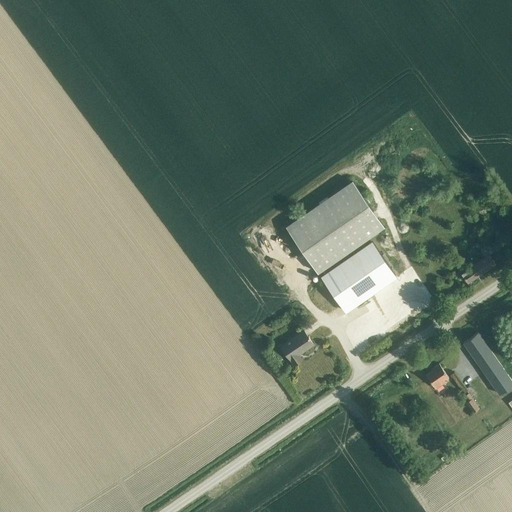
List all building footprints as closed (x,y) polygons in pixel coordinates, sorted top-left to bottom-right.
[(398,144),(393,139),(390,142),(400,152),(412,140),(406,135),(398,144)] [(286,225),(318,272),(384,226),(352,180),(286,225)] [(461,273),(468,282),(495,264),(489,255),(495,251),(490,244),(489,244),(486,240),(477,246),(485,257),(461,273)] [(396,275),(373,242),(322,277),(334,296),(342,306),(345,310),(396,275)] [(281,346),(294,364),(302,359),(298,354),(313,343),(304,330),(281,346)] [(463,342),(499,394),(511,384),(511,380),(478,332),(463,342)] [(426,375),(435,388),(447,380),(446,378),(449,377),(439,363),(432,368),(433,370),(426,375)] [(466,402),(473,413),(479,409),(469,393),(465,395),(468,401),(466,402)]
